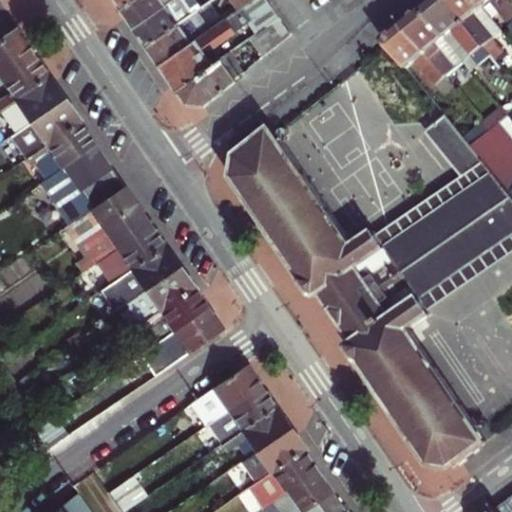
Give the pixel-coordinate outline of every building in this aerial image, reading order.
[(128,17),(134,24),(169,0),(130,0),(122,6),(128,17)] [(142,36),(148,44),(209,2),(211,0),(199,0),(193,5),(189,0),(169,0),(134,24),(142,36)] [(282,14),(272,0),(252,0),(236,12),(210,29),(161,63),(169,76),(178,88),(223,56),(214,43),(248,20),(256,32),(282,14)] [(252,0),(228,0),(236,12),(252,0)] [(427,0),(423,4),(468,58),(487,43),(468,20),(471,18),(458,2),(454,5),(449,0),(427,0)] [(468,20),(487,43),(498,56),(507,49),(497,35),(505,28),(487,5),(483,0),(449,0),(454,5),(458,2),(471,18),(468,20)] [(511,0),(483,0),(487,5),(492,0),(498,0),(511,17),(511,0)] [(154,54),(161,63),(210,29),(201,16),(213,7),(209,2),(148,44),(154,54)] [(429,51),(448,75),(468,58),(423,4),(414,11),(402,21),(414,36),(418,34),(431,49),(429,51)] [(293,30),(282,14),(256,32),(251,36),(264,54),(293,30)] [(394,27),(385,34),(411,65),(418,60),(445,93),(456,84),(448,75),(429,51),(431,49),(418,34),(414,36),(402,21),(394,27)] [(0,75),(36,51),(28,40),(20,27),(0,40),(0,75)] [(0,108),(52,74),(43,62),(36,51),(0,75),(0,108)] [(231,51),(223,56),(178,88),(186,100),(196,100),(204,100),(244,69),(231,51)] [(0,115),(13,134),(67,97),(60,86),(52,74),(0,108),(0,115)] [(27,156),(82,118),(75,108),(67,97),(13,134),(0,143),(0,144),(14,165),(27,156)] [(448,112),(430,127),(465,173),(486,159),(448,112)] [(43,179),(98,142),(90,131),(82,118),(27,156),(43,179)] [(335,305),(341,313),(426,254),(422,247),(413,246),(399,256),(381,230),(379,226),(355,243),(273,124),(240,151),(238,176),(280,237),(319,294),(324,290),(335,305)] [(60,204),(114,166),(107,155),(98,142),(43,179),(60,204)] [(465,173),(381,230),(399,256),(413,246),(422,247),(426,254),(431,260),(427,271),(416,279),(433,305),(511,251),(511,190),(510,188),(486,159),(465,173)] [(70,219),(125,182),(114,166),(60,204),(70,219)] [(99,259),(153,222),(139,202),(125,182),(70,219),(68,221),(88,252),(74,262),(81,271),(99,259)] [(113,279),(167,242),(161,234),(153,222),(99,259),(113,279)] [(127,301),(181,264),(174,253),(167,242),(113,279),(99,289),(113,310),(127,301)] [(434,461),(456,464),(490,439),(415,326),(436,310),(433,305),(416,279),(427,271),(431,260),(426,254),(341,313),(348,322),(358,337),(352,341),(434,461)] [(142,321),(195,284),(189,274),(181,264),(127,301),(142,321)] [(156,343),(211,306),(203,295),(195,284),(142,321),(156,343)] [(156,343),(135,357),(150,379),(225,328),(218,317),(211,306),(156,343)] [(212,422),(264,386),(257,376),(249,365),(197,401),(212,422)] [(226,443),(278,406),(271,397),(264,386),(212,422),(226,443)] [(249,457),(293,427),(285,416),(278,406),(226,443),(231,449),(240,443),(249,457)] [(58,410),(30,429),(42,446),(45,451),(72,433),(58,410)] [(255,484),(308,448),(301,438),(293,427),(249,457),(259,472),(251,478),(255,484)] [(276,500),(321,467),(314,457),(308,448),(255,484),(252,487),(266,507),(276,500)] [(347,511),(351,509),(335,486),(321,467),(276,500),(284,511),(347,511)] [(137,473),(112,490),(127,511),(152,494),(137,473)] [(96,511),(81,489),(61,507),(54,511),(96,511)] [(511,511),(511,500),(496,511),(511,511)]
